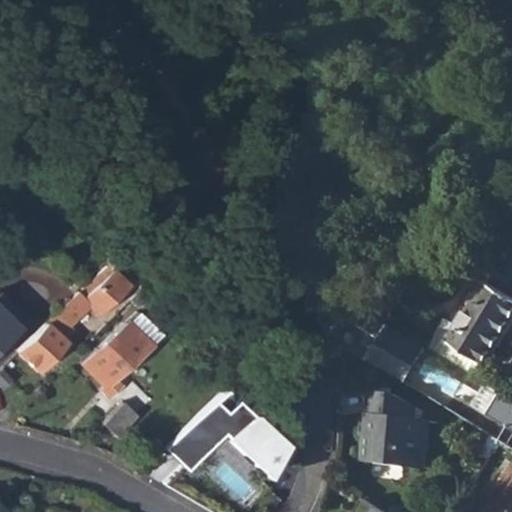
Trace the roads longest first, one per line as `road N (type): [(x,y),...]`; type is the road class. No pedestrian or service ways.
road 1 (track): [(324,266),(290,271),(263,250),(195,122),(105,0)]
road 2 (track): [(324,266),(511,154)]
road 3 (residential): [(0,444),(88,469),(170,511)]
road 4 (residential): [(319,392),(316,460),(297,511)]
